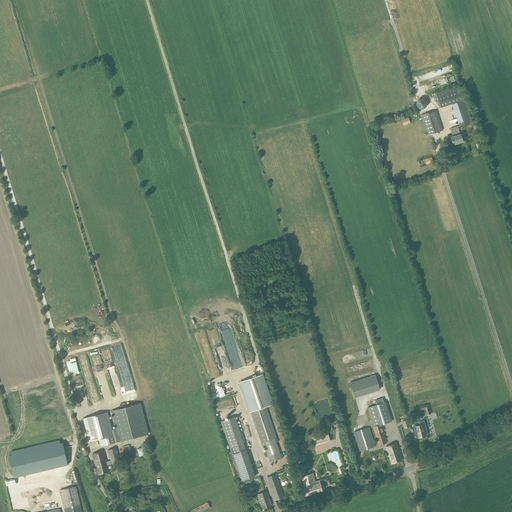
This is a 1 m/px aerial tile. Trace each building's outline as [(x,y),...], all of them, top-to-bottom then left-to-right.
[(435,93),(440,108),(463,100),(459,86),(435,93)] [(452,104),(459,126),(472,122),(465,100),(452,104)] [(421,116),(427,135),(442,130),(436,111),(421,116)] [(450,129),(452,136),(450,137),(453,145),(463,142),(460,134),(457,126),(450,129)] [(250,412),(251,412),(262,447),(264,446),(269,462),(281,458),(276,443),(278,442),(266,407),(272,405),(262,375),(239,383),(250,412)] [(354,398),(380,390),(375,375),(350,383),(354,398)] [(385,443),(380,425),(391,421),(385,402),(384,402),(382,398),(375,400),(376,405),(367,407),(379,445),(385,443)] [(111,411),(115,424),(116,429),(110,430),(106,412),(83,418),(89,442),(99,439),(101,446),(139,436),(132,406),(111,411)] [(241,482),(255,477),(234,417),(221,421),(241,482)] [(424,422),(419,423),(420,426),(413,428),(416,438),(418,438),(418,439),(420,438),(420,440),(425,438),(424,437),(425,437),(425,436),(428,435),(424,422)] [(360,451),(375,446),(369,427),(353,432),(360,451)] [(313,439),(315,446),(330,442),(328,434),(313,439)] [(9,456),(14,478),(68,465),(63,443),(60,444),(59,440),(11,452),(11,455),(9,456)] [(391,464),(402,460),(396,443),(386,447),(391,464)] [(107,465),(120,462),(116,448),(107,450),(110,460),(106,462),(103,451),(92,454),(98,474),(109,471),(107,465)] [(319,480),(315,481),(313,473),(301,477),(304,488),(302,489),(304,496),(322,491),(319,480)] [(275,500),(283,497),(275,474),(267,477),(275,500)] [(60,490),(64,508),(64,511),(81,511),(76,486),(60,490)] [(267,491),(257,494),(260,505),(261,505),(262,509),(272,506),(267,491)] [(140,510),(151,506),(149,499),(138,502),(140,510)] [(187,511),(199,511),(210,507),(207,502),(187,511)]
